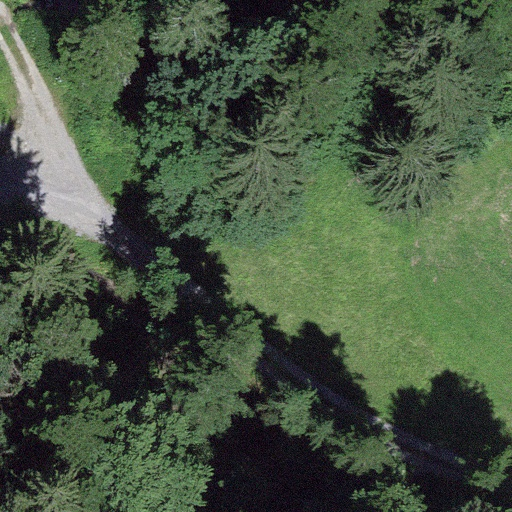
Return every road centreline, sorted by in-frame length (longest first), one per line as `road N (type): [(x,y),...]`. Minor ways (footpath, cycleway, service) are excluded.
road 1 (track): [(0,210),(59,207),(148,256),(321,379),(511,464)]
road 2 (track): [(0,20),(51,122),(59,207)]
